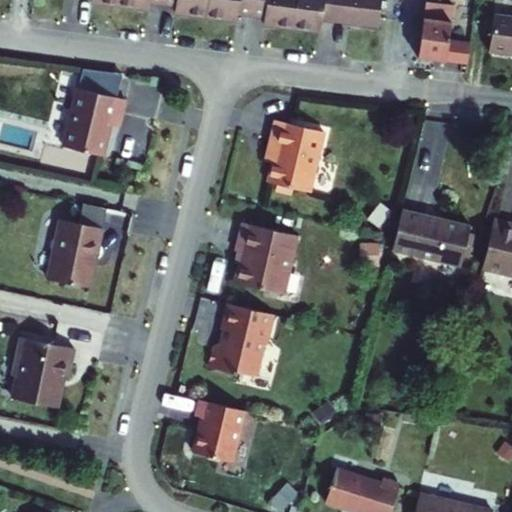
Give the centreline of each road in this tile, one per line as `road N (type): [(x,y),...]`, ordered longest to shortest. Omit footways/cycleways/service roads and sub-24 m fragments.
road 1 (residential): [(229,65),(137,451),(142,481),(169,511)]
road 2 (residential): [(511,99),(229,65)]
road 3 (residential): [(229,65),(0,34)]
road 4 (unknown): [(160,350),(0,315)]
